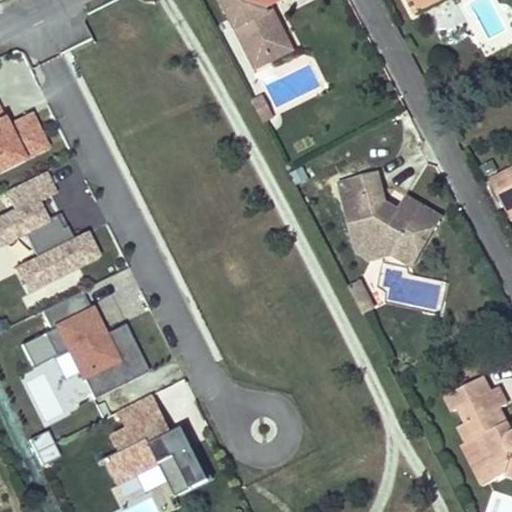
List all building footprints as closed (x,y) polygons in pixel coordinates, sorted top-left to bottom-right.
[(275,0),(220,0),(248,53),(260,47),(266,58),(288,48),(267,4),(275,0)] [(406,0),(413,13),(437,0),(406,0)] [(260,47),(248,53),(254,65),(266,58),(260,47)] [(262,97),(251,102),(260,119),(271,113),(262,97)] [(4,121),(0,112),(0,162),(44,142),(28,109),(4,121)] [(511,202),(511,163),(486,177),(502,208),(511,202)] [(53,187),(43,168),(6,186),(16,206),(0,214),(0,235),(25,223),(41,255),(19,266),(29,285),(96,252),(86,231),(73,237),(64,219),(59,221),(54,210),(44,215),(34,196),(53,187)] [(375,173),(336,182),(349,235),(362,233),(388,250),(407,262),(438,215),(405,193),(396,208),(381,198),(375,173)] [(508,217),(511,215),(511,202),(502,208),(508,217)] [(367,257),(388,250),(362,233),(349,235),(352,247),(367,257)] [(348,288),(357,306),(370,299),(361,281),(348,288)] [(101,328),(79,284),(37,305),(41,315),(46,325),(39,328),(51,353),(64,346),(88,395),(146,367),(122,318),(101,328)] [(370,299),(357,306),(361,315),(375,308),(370,299)] [(478,376),(448,392),(455,406),(485,391),(478,376)] [(485,391),(455,406),(463,423),(470,420),(477,432),(467,439),(487,478),(501,471),(511,474),(511,435),(508,435),(502,424),(494,408),(502,403),(493,386),(485,391)] [(448,392),(441,395),(449,409),(455,406),(448,392)] [(169,427),(157,401),(121,418),(124,424),(110,430),(118,448),(105,454),(115,475),(158,455),(174,489),(209,472),(185,420),(169,427)] [(477,483),(487,478),(467,439),(477,432),(470,420),(463,423),(454,427),(461,441),(457,443),(477,483)] [(50,422),(32,432),(44,456),(62,447),(50,422)] [(511,427),(502,424),(508,435),(511,435),(511,427)]
